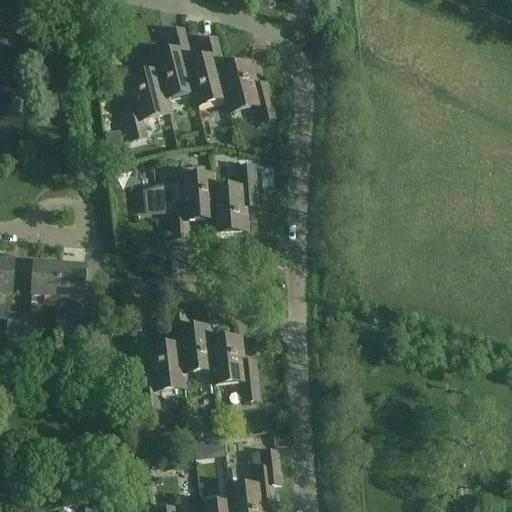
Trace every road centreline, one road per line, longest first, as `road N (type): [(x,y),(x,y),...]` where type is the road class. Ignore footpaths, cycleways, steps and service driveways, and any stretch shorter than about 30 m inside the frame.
road 1 (residential): [(296,331),(306,83),(278,38),(253,23),(160,0)]
road 2 (residential): [(309,511),(296,331)]
road 3 (residential): [(296,331),(278,333),(135,281)]
road 4 (residential): [(22,230),(82,233),(82,207),(44,205)]
